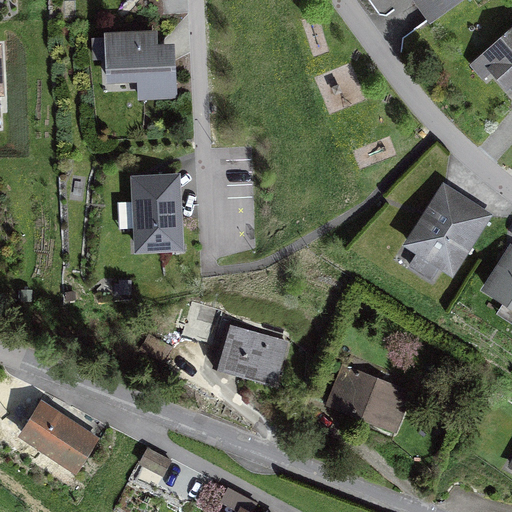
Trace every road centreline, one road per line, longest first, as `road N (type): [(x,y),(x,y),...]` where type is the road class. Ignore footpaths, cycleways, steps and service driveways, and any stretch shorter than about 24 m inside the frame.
road 1 (residential): [(405,511),(0,360)]
road 2 (residential): [(511,190),(419,106),(342,0)]
road 3 (residential): [(205,252),(198,0)]
